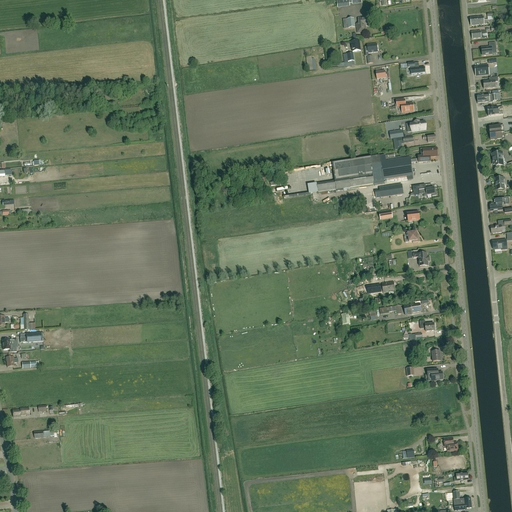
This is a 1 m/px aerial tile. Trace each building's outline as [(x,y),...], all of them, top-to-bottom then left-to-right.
[(365,27),(365,26),(372,25),(371,17),(362,18),(363,21),(364,21),(365,26),(365,27)] [(356,24),(357,33),(366,32),(365,27),(365,26),(364,21),(363,21),(362,18),(358,18),(359,24),(356,24)] [(346,29),(355,28),(353,19),(348,20),(348,24),(346,25),(346,29)] [(472,39),(487,38),(486,31),(471,32),(472,39)] [(360,47),(360,45),(359,41),(351,42),(353,52),(361,51),(360,47)] [(490,47),(481,48),(482,56),(492,55),(492,51),(493,50),(496,50),(495,43),(489,44),(490,47)] [(378,52),(377,44),(367,45),(367,47),(365,48),(366,56),(369,56),(368,54),(378,52)] [(308,71),(316,70),(315,61),(307,62),(308,71)] [(408,64),(408,68),(411,68),(411,76),(412,76),(412,75),(416,75),(415,75),(425,73),(424,68),(415,69),(414,63),(408,64)] [(476,77),(488,76),(488,66),(481,67),(481,68),(475,68),(476,77)] [(386,78),(385,71),(376,72),(377,80),(386,78)] [(495,82),(498,82),(497,77),(489,78),(489,82),(483,82),(484,89),(495,88),(495,82)] [(496,101),(495,95),(499,94),(498,90),(492,91),(492,95),(477,96),(477,103),(488,102),(489,103),(493,102),(493,101),(496,101)] [(402,113),(414,112),(413,104),(405,104),(405,100),(396,101),(397,107),(401,106),(402,113)] [(502,107),(487,109),(488,117),(503,115),(502,107)] [(414,123),(415,123),(411,124),(412,133),(425,131),(424,122),(419,123),(419,122),(414,123)] [(399,131),(390,133),(391,139),(400,138),(399,131)] [(421,156),(421,157),(418,157),(419,163),(430,162),(430,157),(437,157),(436,148),(420,150),(421,156)] [(501,166),(504,166),(502,153),(492,154),(493,165),(496,165),(496,167),(497,168),(498,169),(499,169),(501,168),(501,166)] [(336,191),(350,188),(374,185),(384,184),(384,180),(411,176),(411,180),(423,178),(422,173),(419,174),(419,175),(413,176),(410,158),(408,158),(407,156),(394,158),(394,155),(333,164),(335,181),(316,184),(317,184),(310,185),(311,194),(318,193),(336,190),(336,191)] [(496,186),(496,190),(505,189),(504,178),(495,179),(495,186),(496,186)] [(376,199),(381,198),(403,195),(402,185),(380,188),(380,191),(375,192),(376,199)] [(435,190),(434,191),(434,188),(418,190),(419,195),(424,194),(424,197),(432,195),(432,196),(436,196),(435,190)] [(501,207),(501,205),(505,205),(509,204),(508,197),(493,199),(494,204),(487,205),(488,211),(496,211),(501,210),(501,207)] [(392,218),(391,211),(380,213),(379,213),(380,220),(381,220),(392,218)] [(408,222),(420,220),(418,212),(407,214),(408,222)] [(413,243),(420,242),(418,235),(417,235),(416,232),(404,234),(405,243),(412,242),(413,243)] [(507,249),(505,240),(492,242),(492,250),(501,249),(501,250),(507,249)] [(428,257),(427,258),(427,253),(418,254),(413,255),(414,258),(419,258),(420,267),(428,266),(428,262),(429,262),(428,257)] [(383,293),(395,291),(393,282),(386,283),(382,283),(383,293)] [(381,292),(380,285),(367,287),(369,294),(381,292)] [(410,305),(406,306),(404,306),(405,316),(412,315),(412,313),(421,312),(420,304),(410,305)] [(396,312),(396,307),(379,309),(380,315),(389,314),(389,313),(396,312)] [(35,330),(35,324),(29,324),(29,315),(23,315),(23,330),(35,330)] [(4,323),(9,323),(9,319),(6,319),(5,319),(5,316),(0,316),(0,326),(5,326),(4,323)] [(435,331),(434,324),(425,325),(425,321),(419,322),(420,326),(421,326),(422,329),(425,329),(426,332),(435,331)] [(41,334),(35,334),(20,335),(21,343),(36,342),(41,342),(41,334)] [(10,353),(16,352),(16,348),(13,348),(13,340),(2,341),(3,350),(10,350),(10,353)] [(433,362),(441,361),(440,351),(432,352),(433,362)] [(14,360),(14,359),(13,357),(6,358),(7,368),(14,367),(14,364),(13,360),(14,360)] [(443,380),(442,372),(434,373),(434,370),(427,371),(428,377),(431,377),(432,382),(436,382),(436,381),(443,380)] [(21,417),(29,416),(28,409),(25,409),(20,409),(20,411),(13,411),(13,417),(21,417)] [(453,443),(453,439),(444,440),(444,448),(447,447),(447,452),(450,452),(451,452),(453,452),(454,451),(458,451),(457,443),(453,443)] [(450,501),(460,500),(459,492),(449,493),(450,501)] [(471,503),(470,499),(464,499),(460,500),(454,500),(454,506),(455,511),(465,510),(464,509),(471,508),(471,503)]
